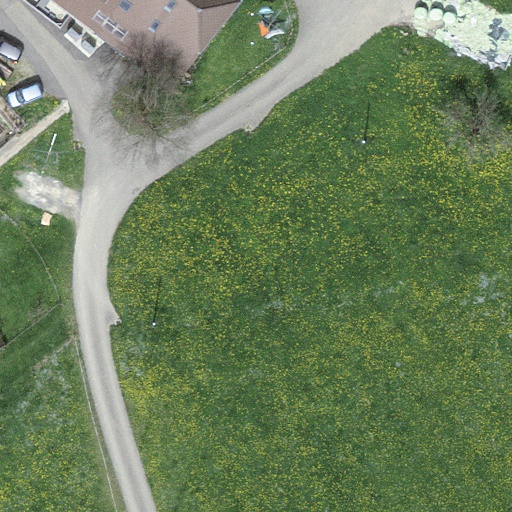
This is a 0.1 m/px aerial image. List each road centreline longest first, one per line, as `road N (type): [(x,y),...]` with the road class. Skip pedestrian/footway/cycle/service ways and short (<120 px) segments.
road 1 (track): [(378,0),(309,63),(104,209),(91,260),(93,312),(102,379),(143,511)]
road 2 (track): [(120,194),(77,90),(3,0)]
